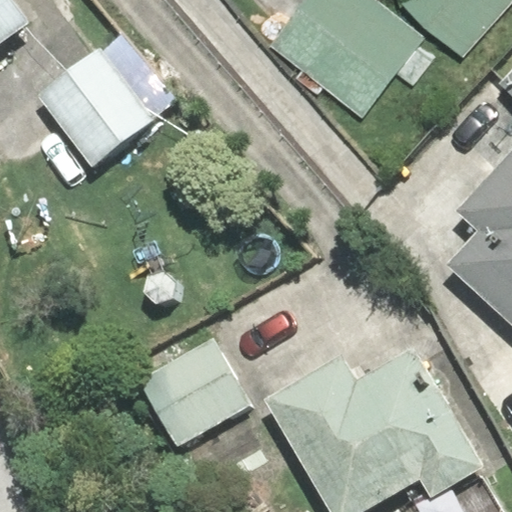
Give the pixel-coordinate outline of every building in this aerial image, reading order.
[(37,0),(0,0),(0,57),(51,19),(37,0)] [(403,0),(305,0),(282,28),(384,113),(448,37),(403,0)] [(511,0),(429,0),(483,47),(511,12),(511,0)] [(113,44),(53,91),(115,169),(175,121),(113,44)] [(496,230),(458,271),(511,319),(511,161),(470,207),(496,230)] [(227,330),(150,375),(191,445),(268,401),(227,330)] [(360,347),(278,395),(346,511),(397,511),(489,459),(424,347),(376,374),(360,347)]
